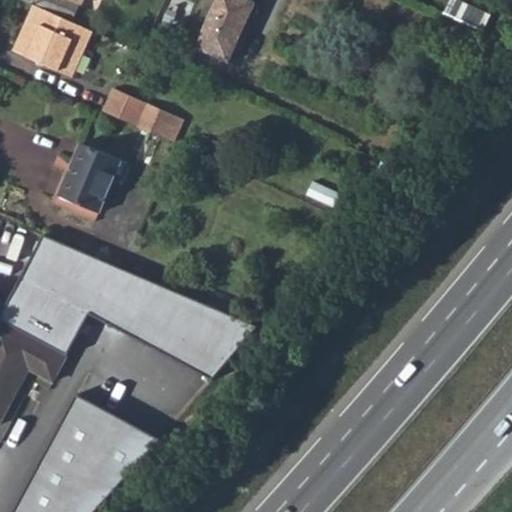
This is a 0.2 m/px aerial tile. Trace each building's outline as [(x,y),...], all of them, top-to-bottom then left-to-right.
[(26,0),(35,4),(73,22),(81,4),(83,5),(85,0),(26,0)] [(246,0),(219,0),(198,47),(230,62),(256,4),(246,0)] [(486,26),(492,8),(464,0),(451,0),(447,15),(486,26)] [(73,22),(35,4),(29,17),(30,21),(29,25),(25,27),(14,50),(74,77),(95,31),(73,22)] [(149,104),(139,127),(175,143),(186,121),(149,104)] [(342,142),(331,138),(328,145),(339,149),(342,142)] [(83,143),(61,197),(101,214),(124,161),(83,143)] [(251,323),(42,236),(0,312),(0,317),(69,354),(87,313),(212,376),(251,323)] [(0,317),(0,424),(0,425),(30,370),(54,382),(69,354),(0,317)] [(80,394),(18,511),(99,511),(164,438),(80,394)]
